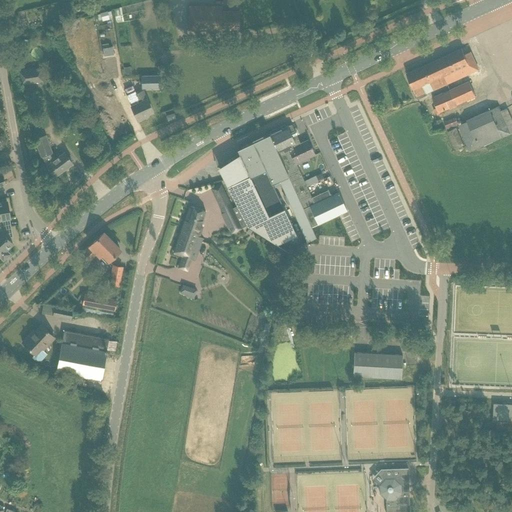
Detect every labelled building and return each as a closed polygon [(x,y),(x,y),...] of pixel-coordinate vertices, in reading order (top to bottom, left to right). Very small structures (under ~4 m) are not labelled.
[(238,12),(228,12),(222,11),(221,6),(189,6),(189,30),(238,30),(238,12)] [(107,12),(100,13),(101,21),(108,19),(107,12)] [(112,46),(102,48),(103,56),(114,54),(112,46)] [(461,49),(434,61),(445,85),(478,70),(470,52),(464,55),(461,49)] [(102,57),(103,73),(119,72),(118,55),(102,57)] [(445,85),(434,61),(406,74),(418,99),(426,95),(422,86),(430,83),(432,88),(436,86),(437,88),(445,85)] [(18,71),(20,84),(44,81),(41,67),(18,71)] [(160,76),(141,76),(141,89),(160,88),(160,76)] [(114,83),(121,106),(131,103),(123,80),(114,83)] [(468,85),(451,92),(457,104),(473,97),(468,85)] [(457,104),(451,92),(450,90),(432,98),(439,112),(457,104)] [(131,108),(137,121),(148,116),(147,115),(152,112),(143,92),(136,95),(140,104),(131,108)] [(458,126),(469,152),(511,135),(498,106),(458,126)] [(445,120),(446,128),(459,125),(458,118),(445,120)] [(296,146),(290,134),(293,132),(290,126),(287,127),(287,126),(269,134),(312,227),(346,211),(338,192),(314,203),(296,163),(307,158),(314,155),(311,148),(312,148),(311,146),(310,146),(307,140),(296,146)] [(280,184),(307,242),(317,237),(269,134),(236,149),(248,175),(226,186),(237,206),(246,225),(247,226),(276,244),(296,235),(274,188),(280,184)] [(41,156),(46,166),(54,176),(72,164),(66,156),(64,153),(53,161),(48,155),(51,154),(45,136),(35,139),(41,156)] [(217,201),(220,207),(229,203),(226,196),(217,201)] [(6,202),(0,203),(0,258),(3,261),(9,255),(5,252),(12,245),(12,238),(6,202)] [(173,253),(182,256),(178,267),(187,270),(191,259),(193,260),(202,238),(199,237),(202,226),(200,226),(205,211),(190,206),(173,253)] [(238,222),(229,226),(232,233),(241,229),(241,228),(246,225),(237,206),(232,209),(238,222)] [(102,254),(108,261),(120,250),(103,233),(91,243),(92,244),(81,254),(88,261),(96,253),(99,256),(102,254)] [(109,284),(118,286),(122,267),(113,265),(109,284)] [(187,295),(189,288),(182,285),(180,292),(187,295)] [(268,289),(266,298),(275,301),(277,291),(268,289)] [(82,304),(114,310),(116,300),(84,294),(82,304)] [(53,316),(70,319),(72,311),(54,307),(53,316)] [(32,357),(36,361),(41,361),(47,354),(41,348),(46,343),(48,344),(54,338),(41,325),(31,336),(30,334),(22,342),(35,354),(32,357)] [(59,371),(106,376),(111,337),(64,331),(59,371)] [(353,376),(401,379),(402,354),(354,352),(353,376)] [(511,422),(511,404),(493,404),(493,422),(511,422)] [(409,511),(408,469),(398,470),(393,478),(385,478),(379,485),(379,494),(386,500),(386,511),(409,511)]
